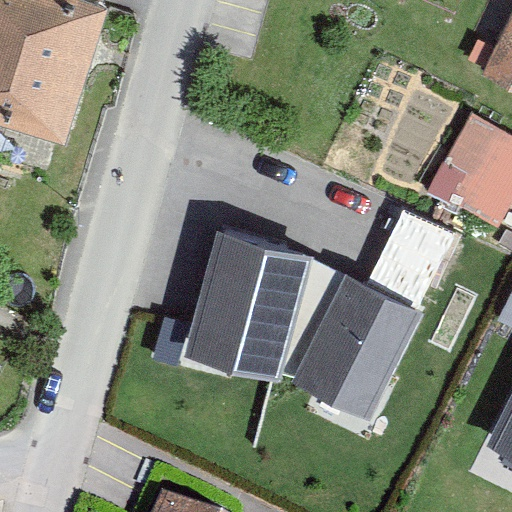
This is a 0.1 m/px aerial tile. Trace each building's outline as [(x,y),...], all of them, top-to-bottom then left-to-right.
[(0,0),(0,121),(71,148),(111,4),(97,0),(0,0)] [(511,16),(484,75),(511,87),(511,16)] [(511,205),(511,134),(472,112),(431,195),(501,225),(511,205)] [(313,258),(216,229),(184,355),(281,380),(282,371),(296,376),(294,380),(370,420),(425,313),(313,258)] [(511,398),(488,447),(511,458),(511,398)]
